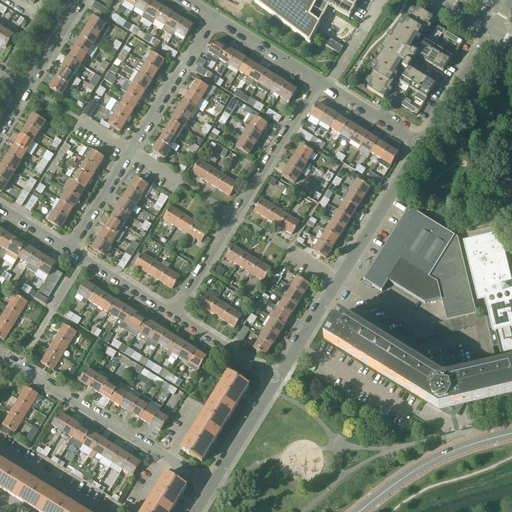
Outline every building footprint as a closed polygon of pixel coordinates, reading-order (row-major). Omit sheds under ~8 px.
[(125,0),(125,1),(122,6),(132,13),(135,8),(139,0),(125,0)] [(145,14),(152,2),(148,0),(139,0),(135,8),(145,14)] [(336,11),(348,17),(349,18),(358,0),(250,0),(252,1),(255,2),(310,43),(316,31),(317,30),(320,23),(319,23),(314,19),(324,0),(326,0),(338,6),(336,10),(336,11)] [(108,10),(96,3),(96,2),(92,8),(104,16),(108,10)] [(155,20),(162,8),(152,2),(145,14),(142,18),(152,25),(155,20)] [(155,20),(165,27),(173,15),(162,8),(155,20)] [(418,54),(417,54),(413,52),(412,52),(408,49),(416,37),(418,38),(426,25),(429,27),(433,19),(417,9),(412,17),(410,15),(402,29),(399,27),(391,40),(388,39),(381,50),(384,52),(375,65),(378,67),(370,80),(372,82),(368,89),(384,100),(388,92),(386,91),(394,77),(392,76),(399,63),(404,66),(403,68),(407,71),(409,68),(410,68),(417,56),(418,54)] [(165,27),(175,33),(183,21),(173,15),(165,27)] [(99,35),(103,38),(104,38),(110,28),(94,18),(87,28),(99,35)] [(193,27),(183,21),(175,33),(186,39),(193,27)] [(97,48),(103,38),(99,35),(87,28),(81,38),(93,46),(93,45),(97,48)] [(4,30),(0,36),(0,44),(7,49),(14,37),(4,30)] [(81,38),(75,48),(87,56),(93,46),(81,38)] [(337,53),(338,53),(339,54),(341,51),(343,49),(343,47),(334,42),(330,39),(326,46),(337,53)] [(213,56),(219,59),(226,47),(216,41),(205,59),(209,61),(213,56)] [(417,56),(425,61),(434,47),(426,41),(417,54),(418,54),(417,56)] [(120,48),(114,44),(112,48),(111,48),(107,54),(113,58),(120,48)] [(178,54),(177,53),(165,46),(162,51),(174,59),(178,54)] [(219,59),(229,66),(236,54),(226,47),(219,59)] [(434,67),(443,52),(434,47),(425,61),(434,67)] [(68,58),(80,66),(87,56),(75,48),(68,58)] [(117,60),(121,62),(123,63),(129,54),(123,50),(117,60)] [(443,52),(434,67),(443,72),(452,58),(443,52)] [(146,64),(158,72),(164,61),(153,54),(146,64)] [(239,72),(246,60),(236,54),(229,66),(239,72)] [(74,76),(80,66),(68,58),(62,69),(74,76)] [(199,58),(196,64),(199,67),(200,67),(202,69),(206,63),(199,58)] [(247,82),(249,78),(256,66),(246,60),(239,72),(244,75),(241,78),(247,81),(247,82)] [(152,82),(158,72),(146,64),(140,74),(152,82)] [(257,88),(259,84),(266,72),(256,66),(249,78),(247,82),(247,81),(245,84),(250,87),(251,86),(256,89),(257,88)] [(196,72),(205,78),(208,72),(202,69),(200,67),(199,67),(196,72)] [(418,73),(410,68),(409,68),(407,71),(400,83),(409,88),(418,73)] [(74,76),(62,69),(56,79),(68,86),(71,80),(75,82),(77,77),(74,76)] [(266,72),(259,84),(257,88),(267,94),(269,91),(277,79),(266,72)] [(418,94),(427,79),(418,73),(409,88),(418,93),(418,94)] [(145,92),(152,82),(140,74),(134,85),(145,92)] [(68,86),(56,79),(50,89),(61,96),(68,86)] [(269,91),(279,97),(287,85),(277,79),(269,91)] [(436,84),(427,79),(418,94),(418,93),(415,98),(424,103),(426,99),(427,99),(436,84)] [(191,92),(203,99),(209,89),(197,82),(191,92)] [(145,92),(134,85),(127,95),(139,102),(145,92)] [(297,91),(287,85),(279,97),(290,103),(297,91)] [(237,98),(241,92),(240,92),(242,88),(240,86),(237,90),(237,89),(233,95),(237,98)] [(191,92),(185,102),(196,109),(203,99),(191,92)] [(133,112),(139,102),(127,95),(121,104),(121,105),(133,112)] [(83,114),(90,118),(98,104),(92,100),(83,114)] [(115,115),(127,122),(133,112),(121,105),(121,104),(117,102),(111,112),(115,115)] [(178,112),(190,119),(196,109),(185,102),(178,112)] [(320,122),(328,110),(318,104),(310,116),(320,122)] [(282,118),(281,117),(269,110),(266,116),(278,124),(282,118)] [(320,122),(330,129),(338,117),(328,110),(320,122)] [(178,112),(172,122),(184,129),(190,119),(178,112)] [(250,128),(262,136),(268,125),(265,123),(267,121),(258,115),(256,118),(255,117),(256,117),(251,114),(244,125),(250,128)] [(34,115),(27,126),(43,135),(44,136),(50,125),(46,123),(46,122),(34,115)] [(121,132),(127,122),(115,115),(109,125),(121,132)] [(330,129),(341,135),(348,123),(338,117),(330,129)] [(172,122),(166,132),(178,139),(184,129),(172,122)] [(341,135),(351,141),(358,129),(348,123),(341,135)] [(27,126),(21,136),(33,143),(37,137),(41,140),(43,135),(27,126)] [(250,128),(244,138),(256,146),(262,136),(250,128)] [(297,135),(306,140),(310,135),(301,129),(297,135)] [(351,141),(361,147),(368,135),(358,129),(351,141)] [(166,132),(159,142),(171,149),(178,139),(166,132)] [(361,147),(371,154),(378,142),(368,135),(361,147)] [(15,146),(27,153),(33,143),(21,136),(15,146)] [(249,156),(256,146),(244,138),(237,149),(249,156)] [(165,160),(171,149),(159,142),(153,152),(165,160)] [(371,154),(381,160),(389,148),(378,142),(371,154)] [(15,146),(9,156),(21,163),(27,153),(15,146)] [(307,164),(307,163),(314,153),(302,146),(295,156),(307,164)] [(69,151),(63,147),(61,151),(67,154),(66,155),(72,158),(74,154),(69,151)] [(82,159),(98,169),(105,158),(93,151),(88,148),(82,159)] [(389,148),(381,160),(391,166),(399,154),(389,148)] [(224,149),(220,156),(224,158),(229,151),(224,149)] [(41,162),(47,165),(47,166),(54,155),(48,151),(44,158),(43,158),(41,162)] [(9,156),(3,166),(15,173),(21,163),(9,156)] [(237,156),(235,161),(247,169),(250,164),(237,156)] [(295,156),(289,167),(301,174),(304,168),(308,170),(311,166),(307,163),(307,164),(295,156)] [(98,169),(82,159),(76,169),(92,179),(98,169)] [(205,181),(213,169),(200,161),(192,173),(205,181)] [(238,166),(233,163),(229,170),(233,173),(238,166)] [(3,166),(0,170),(0,178),(8,183),(15,173),(3,166)] [(295,184),(301,174),(289,167),(283,177),(295,184)] [(69,179),(86,189),(92,179),(76,169),(69,179)] [(205,181),(218,189),(225,177),(213,169),(205,181)] [(506,206),(500,207),(503,218),(509,217),(510,222),(511,221),(511,170),(508,171),(511,182),(511,186),(511,198),(505,200),(506,206)] [(383,180),(374,175),(371,180),(380,186),(383,180)] [(235,183),(225,177),(218,189),(230,197),(238,185),(235,183)] [(0,192),(2,193),(8,183),(0,178),(0,192)] [(130,189),(142,196),(146,199),(153,188),(136,178),(130,189)] [(68,192),(80,199),(86,189),(69,179),(63,190),(67,192),(68,192)] [(358,181),(351,191),(363,199),(370,188),(358,181)] [(142,196),(130,189),(124,199),(136,206),(142,196)] [(24,191),(16,203),(22,207),(30,195),(24,191)] [(351,191),(345,201),(357,209),(363,199),(351,191)] [(61,202),(73,209),(80,199),(68,192),(67,192),(61,202)] [(158,201),(156,205),(162,208),(164,205),(164,204),(168,198),(162,195),(158,201)] [(31,212),(38,201),(32,197),(25,208),(26,209),(31,212)] [(136,206),(124,199),(118,209),(130,216),(136,206)] [(267,220),(275,207),(262,199),(254,212),(267,220)] [(57,200),(51,209),(67,219),(73,209),(61,202),(57,200)] [(351,219),(357,209),(345,201),(339,211),(351,219)] [(175,227),(183,215),(170,207),(163,220),(174,226),(175,227)] [(267,220),(280,227),(287,215),(275,207),(267,220)] [(467,316),(477,314),(471,294),(470,294),(460,254),(461,253),(459,246),(458,238),(418,214),(409,208),(371,270),(372,271),(366,281),(365,280),(365,281),(366,281),(373,286),(382,292),(389,281),(425,304),(441,300),(441,301),(442,300),(447,321),(449,321),(455,319),(461,318),(467,316)] [(67,219),(51,209),(45,219),(61,229),(67,219)] [(111,219),(123,226),(130,216),(118,209),(111,219)] [(461,210),(457,217),(462,220),(467,213),(461,210)] [(339,211),(332,222),(344,229),(351,219),(339,211)] [(175,227),(188,235),(196,223),(183,215),(175,227)] [(287,215),(280,227),(292,235),(300,223),(287,215)] [(117,236),(122,239),(125,234),(120,231),(123,226),(111,219),(106,229),(117,236)] [(326,232),(338,239),(344,229),(332,222),(326,232)] [(209,231),(196,223),(188,235),(201,243),(209,231)] [(106,229),(99,239),(111,247),(114,241),(119,244),(122,239),(117,236),(106,229)] [(326,232),(320,242),(332,249),(338,239),(326,232)] [(15,239),(5,233),(0,241),(0,245),(8,251),(15,239)] [(510,291),(508,280),(509,280),(498,236),(467,244),(480,299),(499,294),(504,292),(510,291)] [(8,251),(5,255),(16,262),(19,258),(18,257),(25,245),(15,239),(8,251)] [(111,247),(99,239),(93,250),(108,259),(111,255),(108,252),(111,247)] [(320,242),(317,247),(313,245),(310,249),(314,252),(326,259),(332,249),(320,242)] [(18,257),(19,258),(28,263),(35,252),(25,245),(18,257)] [(225,258),(238,266),(246,254),(233,246),(228,253),(225,251),(220,259),(223,261),(225,258)] [(154,261),(147,274),(159,282),(167,269),(161,266),(163,262),(161,261),(166,252),(162,249),(155,262),(154,261)] [(35,252),(28,263),(25,268),(35,274),(38,269),(46,258),(35,252)] [(124,269),(131,257),(133,254),(128,252),(126,254),(118,266),(124,269)] [(134,266),(147,274),(154,261),(142,254),(134,266)] [(246,254),(238,266),(250,274),(251,274),(258,261),(246,254)] [(56,264),(46,258),(38,269),(49,276),(51,273),(53,268),(56,264)] [(258,261),(251,274),(253,275),(263,282),(271,269),(258,261)] [(221,278),(223,276),(225,271),(219,267),(214,273),(221,278)] [(63,274),(53,268),(51,273),(60,279),(63,274)] [(274,278),(280,281),(282,278),(280,277),(283,272),(287,275),(289,273),(280,268),(274,278)] [(167,269),(159,282),(172,290),(180,277),(167,269)] [(57,284),(60,279),(51,273),(49,276),(48,278),(57,284)] [(48,278),(45,283),(54,289),(57,284),(48,278)] [(288,286),(291,288),(303,296),(310,285),(298,278),(294,283),(291,281),(288,286)] [(25,292),(28,286),(31,282),(28,280),(25,284),(21,290),(25,292)] [(51,294),(54,289),(45,283),(42,288),(51,294)] [(85,305),(95,289),(85,283),(75,299),(85,305)] [(32,289),(28,286),(25,292),(35,299),(39,293),(38,294),(32,290),(32,289)] [(42,288),(39,293),(48,299),(51,294),(42,288)] [(291,288),(285,298),(297,306),(303,296),(291,288)] [(88,301),(98,307),(105,295),(95,289),(85,305),(88,301)] [(205,291),(204,292),(196,304),(209,312),(217,299),(205,291)] [(48,299),(39,293),(35,299),(45,305),(49,299),(48,299)] [(8,308),(20,315),(28,302),(16,295),(8,308)] [(105,295),(98,307),(108,313),(115,301),(105,295)] [(291,316),(297,306),(285,298),(282,304),(279,302),(276,307),(291,316)] [(209,312),(222,320),(230,307),(217,299),(209,312)] [(489,305),(501,355),(511,353),(511,352),(511,299),(506,301),(489,305)] [(108,313),(118,320),(125,307),(115,301),(108,313)] [(71,321),(74,323),(78,317),(74,315),(75,314),(70,312),(73,307),(71,305),(64,317),(71,321)] [(115,325),(125,331),(136,314),(125,307),(118,320),(115,325)] [(230,307),(222,320),(235,328),(239,321),(242,316),(243,315),(230,307)] [(276,313),(273,319),(285,326),(291,316),(276,307),(273,311),(276,313)] [(8,308),(0,320),(12,328),(20,315),(8,308)] [(470,328),(476,327),(485,313),(477,315),(477,314),(467,316),(470,328)] [(485,313),(476,327),(478,333),(489,330),(485,313)] [(125,331),(135,337),(146,320),(136,314),(125,331)] [(441,410),(456,407),(511,392),(511,363),(449,378),(449,377),(441,376),(441,377),(340,315),(325,339),(437,409),(438,410),(439,410),(440,410),(441,410)] [(461,318),(464,330),(470,328),(467,316),(461,318)] [(83,321),(81,320),(78,317),(74,323),(78,325),(84,329),(89,322),(84,319),(83,321)] [(455,319),(458,331),(464,330),(461,318),(455,319)] [(273,319),(266,329),(278,336),(285,326),(273,319)] [(449,321),(452,333),(458,331),(455,319),(449,321)] [(0,337),(4,340),(12,328),(0,320),(0,337)] [(145,343),(156,326),(146,320),(135,337),(145,343)] [(443,323),(446,334),(452,333),(449,321),(447,321),(447,322),(443,323)] [(437,324),(440,336),(446,334),(443,323),(437,324)] [(434,337),(440,336),(437,324),(431,326),(434,337)] [(56,337),(69,345),(76,332),(64,325),(56,337)] [(166,332),(156,326),(145,343),(145,345),(150,348),(151,346),(156,349),(159,345),(166,332)] [(427,339),(434,337),(431,326),(425,327),(427,339)] [(242,343),(242,342),(250,330),(244,327),(236,339),(242,343)] [(419,329),(421,340),(427,339),(425,327),(419,329)] [(266,329),(260,339),(272,346),(278,336),(266,329)] [(415,342),(421,340),(419,329),(413,330),(415,342)] [(489,330),(478,333),(479,339),(490,336),(489,330)] [(176,338),(166,332),(159,345),(168,351),(176,338)] [(490,336),(479,339),(481,345),(492,342),(490,336)] [(56,337),(49,350),(61,358),(69,345),(56,337)] [(186,345),(176,338),(168,351),(166,355),(171,357),(174,353),(179,357),(186,345)] [(266,357),(272,346),(260,339),(254,349),(266,357)] [(492,342),(481,345),(482,351),(493,349),(492,342)] [(197,351),(186,345),(179,357),(184,360),(182,363),(187,367),(190,363),(197,351)] [(493,349),(482,351),(483,357),(495,355),(493,349)] [(61,358),(49,350),(41,363),(53,370),(61,358)] [(207,357),(197,351),(190,363),(200,369),(207,357)] [(139,355),(135,361),(145,367),(149,360),(139,355)] [(90,387),(98,375),(87,369),(80,381),(90,387)] [(90,387),(100,394),(108,382),(102,378),(105,374),(100,371),(98,375),(90,387)] [(169,373),(166,378),(165,379),(175,385),(179,379),(169,373)] [(228,374),(186,442),(181,450),(182,451),(190,456),(202,463),(249,387),(238,379),(230,374),(230,375),(228,374)] [(100,394),(110,400),(118,388),(120,386),(115,383),(114,385),(108,382),(100,394)] [(167,392),(170,386),(163,382),(158,390),(165,394),(167,392)] [(26,387),(18,400),(31,408),(37,398),(42,401),(44,398),(26,387)] [(110,400),(121,406),(128,394),(118,388),(110,400)] [(131,389),(128,394),(121,406),(131,412),(141,395),(131,389)] [(131,412),(141,418),(148,406),(151,401),(141,395),(131,412)] [(18,400),(11,412),(23,420),(31,408),(18,400)] [(141,418),(151,425),(158,413),(159,413),(160,410),(155,407),(154,410),(148,406),(141,418)] [(15,433),(23,420),(11,412),(3,425),(15,433)] [(169,419),(159,413),(158,413),(151,425),(161,431),(169,419)] [(63,432),(70,420),(60,414),(53,426),(63,432)] [(80,426),(70,420),(63,432),(73,438),(80,426)] [(83,445),(90,433),(80,426),(73,438),(69,443),(80,450),(83,445)] [(93,451),(100,439),(90,433),(83,445),(88,447),(84,453),(90,456),(93,451)] [(103,457),(111,446),(100,439),(93,451),(103,457)] [(113,464),(120,452),(111,446),(103,457),(108,461),(106,464),(111,468),(113,463),(113,464)] [(120,452),(113,464),(124,470),(131,458),(120,452)] [(131,458),(124,470),(134,476),(141,464),(131,458)] [(84,511),(0,459),(0,488),(38,511),(109,511),(107,511),(106,511),(84,511)] [(167,474),(142,511),(171,511),(188,487),(176,480),(168,474),(168,475),(167,474)] [(100,485),(98,489),(103,493),(106,489),(104,488),(107,484),(103,481),(100,485)]
